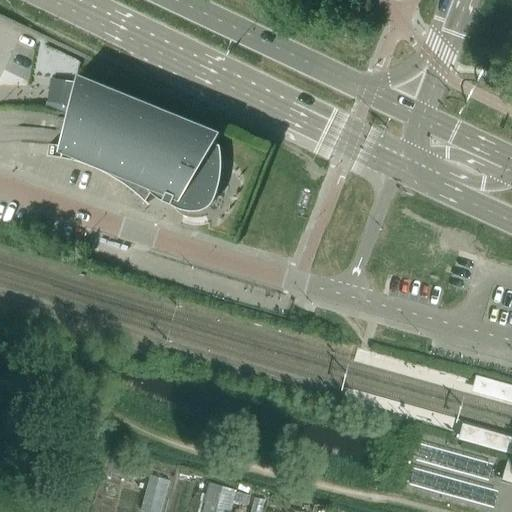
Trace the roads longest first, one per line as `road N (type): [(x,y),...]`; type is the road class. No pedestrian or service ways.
road 1 (secondary): [(48,0),(394,166)]
road 2 (unclassified): [(297,282),(0,182)]
road 3 (secondary): [(416,112),(174,0)]
road 4 (unclassified): [(349,296),(511,342)]
road 5 (unclassified): [(394,166),(349,296)]
